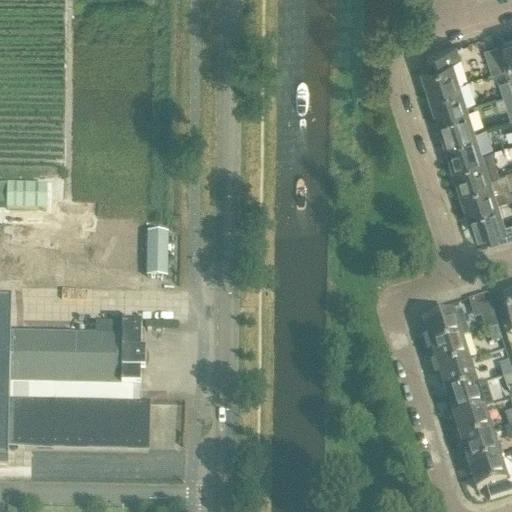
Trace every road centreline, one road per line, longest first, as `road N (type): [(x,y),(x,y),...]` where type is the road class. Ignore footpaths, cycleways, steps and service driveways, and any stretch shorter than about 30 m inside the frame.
road 1 (tertiary): [(229,511),(233,0)]
road 2 (residential): [(451,276),(393,64),(394,46),(455,25)]
road 3 (residential): [(452,511),(391,323),(394,305),(451,276)]
